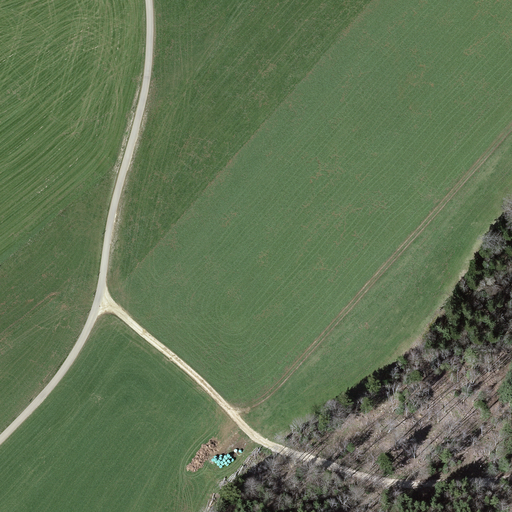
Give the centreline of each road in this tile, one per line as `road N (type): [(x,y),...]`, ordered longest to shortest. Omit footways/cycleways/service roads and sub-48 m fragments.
road 1 (track): [(149,0),(144,89),(94,310),(67,363),(0,439)]
road 2 (track): [(511,475),(389,480),(287,453),(257,439),(187,366),(99,293)]
